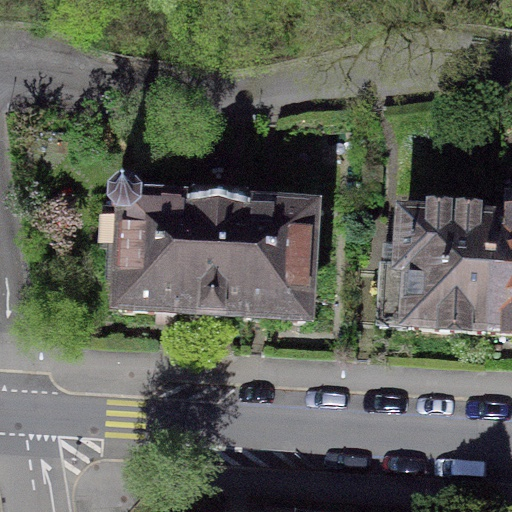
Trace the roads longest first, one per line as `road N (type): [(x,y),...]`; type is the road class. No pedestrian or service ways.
road 1 (tertiary): [(511,442),(25,415)]
road 2 (residential): [(0,254),(25,415)]
